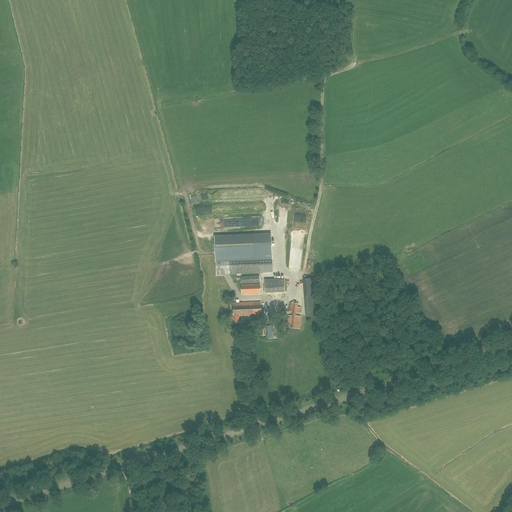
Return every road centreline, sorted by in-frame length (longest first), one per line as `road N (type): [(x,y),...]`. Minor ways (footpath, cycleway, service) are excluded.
road 1 (residential): [(0,504),(511,345)]
road 2 (track): [(298,277),(318,183),(320,67),(238,43)]
road 3 (track): [(321,74),(453,32)]
